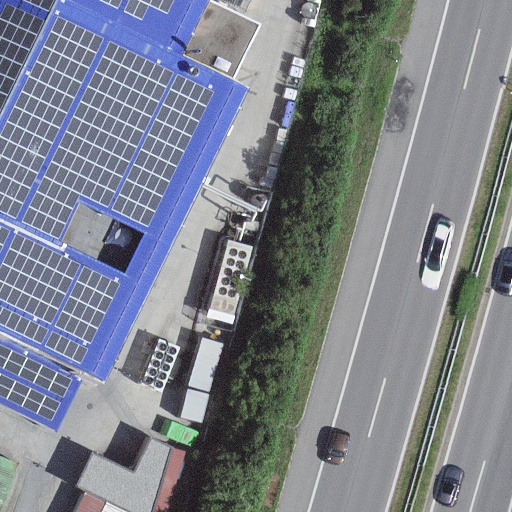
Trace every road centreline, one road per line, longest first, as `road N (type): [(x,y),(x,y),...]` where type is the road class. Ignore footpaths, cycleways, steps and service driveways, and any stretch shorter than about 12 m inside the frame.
road 1 (motorway): [(485,0),(345,511)]
road 2 (motorway): [(467,511),(511,352)]
